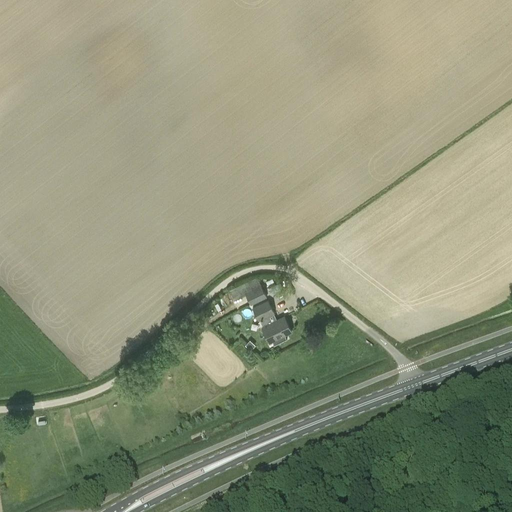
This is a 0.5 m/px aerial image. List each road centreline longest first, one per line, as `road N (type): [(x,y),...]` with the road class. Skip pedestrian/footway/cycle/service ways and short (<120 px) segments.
road 1 (unclassified): [(416,384),(395,354),(325,296),(267,268),(232,278),(97,391),(0,409)]
road 2 (primary): [(308,425),(202,464),(111,511)]
road 3 (primary): [(136,511),(308,425)]
